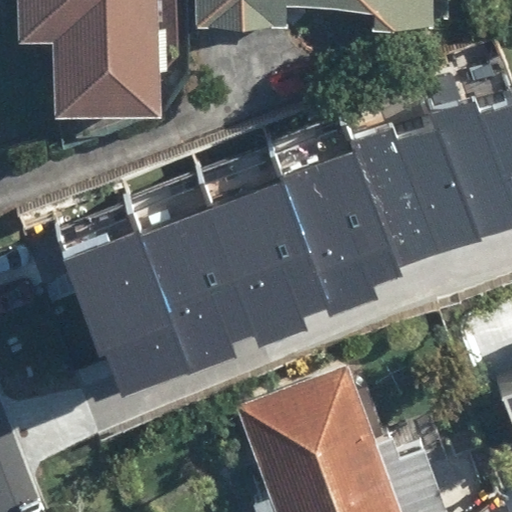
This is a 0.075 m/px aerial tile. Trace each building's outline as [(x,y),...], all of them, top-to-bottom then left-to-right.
[(7,0),(8,38),(42,38),(43,107),(158,105),(155,0),(7,0)] [(278,23),(278,0),(364,0),(363,20),(421,21),(421,0),(184,0),(184,21),(278,23)] [(68,258),(115,399),(378,298),(372,285),(403,278),(395,265),(511,224),(511,108),(484,121),(480,97),(435,110),(439,120),(397,133),(393,119),(351,134),(354,151),(68,258)] [(444,511),(417,438),(391,447),(382,422),(365,428),(342,366),(234,406),(264,487),(245,494),(251,511),(444,511)] [(511,369),(491,376),(511,435),(511,369)]
